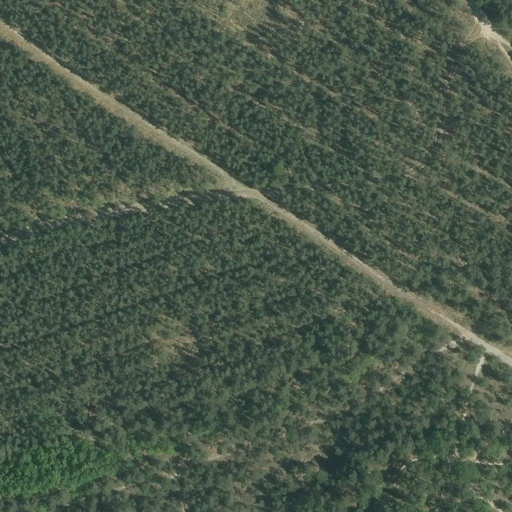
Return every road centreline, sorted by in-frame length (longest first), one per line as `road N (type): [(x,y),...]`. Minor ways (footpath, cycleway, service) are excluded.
road 1 (track): [(25,511),(328,417),(472,337)]
road 2 (track): [(469,0),(495,34),(451,57),(436,150),(417,166),(379,176),(252,192)]
road 3 (track): [(252,192),(511,361)]
road 4 (track): [(0,19),(252,192)]
road 5 (track): [(0,242),(46,224),(252,192)]
